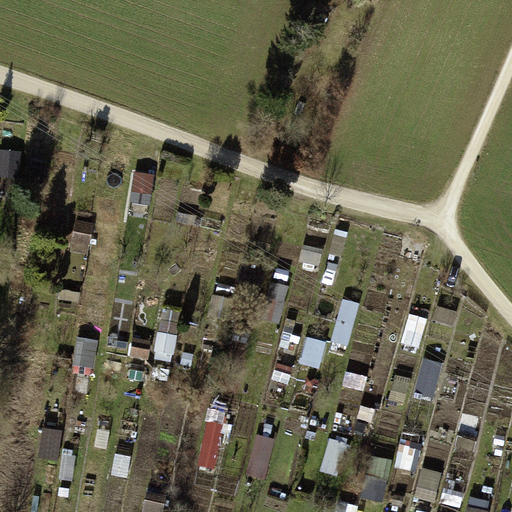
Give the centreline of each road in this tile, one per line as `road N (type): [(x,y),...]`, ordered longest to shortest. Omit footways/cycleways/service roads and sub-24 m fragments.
road 1 (track): [(445,218),(354,202),(0,76)]
road 2 (track): [(511,313),(477,276),(445,218),(511,67)]
